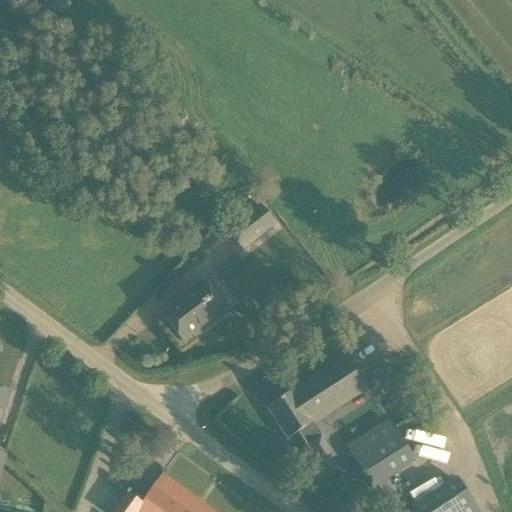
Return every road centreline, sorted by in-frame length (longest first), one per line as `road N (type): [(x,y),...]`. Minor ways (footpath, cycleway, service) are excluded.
road 1 (unclassified): [(165,410),(440,262),(511,208)]
road 2 (unclassified): [(165,410),(0,289)]
road 3 (unclassified): [(287,511),(165,410)]
